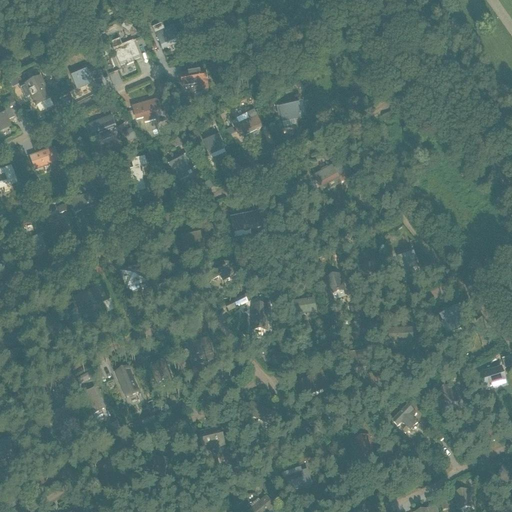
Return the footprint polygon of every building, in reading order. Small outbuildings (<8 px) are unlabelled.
[(161,25),(153,29),(161,48),(173,42),(174,45),(180,42),(173,27),(164,31),(161,25)] [(197,47),(206,43),(203,38),(195,41),(197,47)] [(140,58),(136,49),(133,42),(122,46),(119,40),(111,44),(116,57),(120,66),(126,64),(127,66),(127,65),(126,63),(133,61),(134,62),(135,62),(134,60),(140,58)] [(71,74),(73,79),(77,89),(91,83),(85,69),(71,74)] [(182,84),(183,89),(186,89),(191,88),(207,85),(206,82),(205,72),(181,77),(182,84)] [(34,108),(36,107),(51,100),(40,77),(23,85),(23,86),(19,88),(25,99),(29,97),(34,108)] [(13,100),(7,102),(10,108),(16,106),(13,100)] [(133,108),(135,115),(136,121),(143,119),(144,123),(165,118),(163,113),(160,113),(157,101),(133,108)] [(305,116),(302,102),(298,103),(298,101),(276,106),(279,118),(280,117),(282,123),(302,119),(301,117),(305,116)] [(337,101),(330,106),(340,119),(346,114),(337,101)] [(9,108),(0,112),(0,129),(9,125),(7,120),(13,118),(9,108)] [(232,123),(236,130),(240,139),(246,136),(245,134),(254,129),(256,131),(261,128),(253,111),(246,115),(249,120),(239,125),(237,121),(232,123)] [(204,113),(198,116),(200,122),(207,118),(204,113)] [(95,137),(100,135),(116,129),(111,117),(88,126),(91,134),(93,133),(95,137)] [(136,138),(131,130),(124,134),(129,142),(136,138)] [(203,140),(205,145),(209,154),(223,148),(217,133),(203,140)] [(87,144),(81,147),(86,154),(91,151),(87,144)] [(30,158),(32,165),(34,170),(55,163),(51,151),(30,158)] [(182,156),(168,163),(171,168),(175,177),(177,176),(179,181),(189,176),(186,171),(189,170),(184,161),(182,156)] [(333,166),(314,177),(320,189),(338,178),(341,183),(352,178),(345,166),(336,171),(333,166)] [(0,171),(0,189),(3,188),(4,192),(10,190),(8,186),(16,183),(10,168),(0,171)] [(135,192),(145,189),(146,191),(141,168),(129,171),(135,194),(135,192)] [(277,192),(278,198),(280,197),(281,205),(292,204),(292,206),(298,205),(296,189),(277,192)] [(97,205),(92,193),(70,202),(75,214),(80,212),(79,209),(88,205),(89,208),(97,205)] [(68,211),(65,206),(57,208),(59,214),(68,211)] [(231,218),(232,223),(234,233),(263,227),(260,212),(231,218)] [(195,218),(188,220),(190,230),(197,228),(195,218)] [(50,224),(52,229),(57,246),(70,241),(62,220),(50,224)] [(383,220),(377,223),(380,230),(386,227),(383,220)] [(179,235),(184,254),(204,248),(198,230),(179,235)] [(16,245),(16,246),(19,253),(21,252),(23,257),(28,255),(27,252),(37,248),(38,251),(44,248),(39,236),(16,245)] [(397,256),(402,270),(417,265),(412,251),(397,256)] [(381,261),(357,269),(359,276),(362,275),(363,280),(368,278),(367,276),(377,272),(378,275),(385,273),(381,261)] [(225,266),(207,275),(211,282),(220,278),(220,279),(221,280),(223,281),(225,281),(227,281),(228,281),(230,281),(230,282),(231,282),(230,281),(237,277),(232,268),(233,267),(231,268),(231,266),(227,265),(225,266),(225,265),(224,265),(225,266)] [(128,287),(144,281),(139,267),(123,273),(128,287)] [(325,279),(327,285),(330,295),(337,293),(337,294),(338,293),(338,292),(344,290),(339,274),(325,279)] [(74,298),(77,305),(80,304),(82,308),(86,306),(88,308),(95,305),(96,302),(100,300),(95,289),(74,298)] [(314,300),(292,304),(293,311),(295,311),(296,316),(301,315),(301,312),(310,311),(310,313),(316,313),(314,300)] [(252,305),(252,315),(252,330),(259,330),(259,331),(260,331),(260,330),(267,330),(267,305),(252,305)] [(439,316),(443,323),(447,320),(452,330),(462,325),(460,320),(459,317),(458,317),(457,315),(462,313),(458,306),(439,316)] [(33,322),(37,331),(40,336),(56,327),(48,314),(33,322)] [(392,343),(402,343),(412,342),(411,329),(389,331),(389,338),(392,338),(392,343)] [(0,349),(0,351),(13,348),(14,351),(20,349),(17,334),(0,338),(0,349)] [(204,340),(186,346),(187,351),(192,367),(216,360),(210,339),(204,340)] [(349,367),(357,366),(357,367),(359,367),(359,366),(363,366),(363,368),(369,367),(368,352),(346,355),(346,360),(349,360),(349,367)] [(170,381),(168,374),(165,365),(151,369),(154,379),(156,385),(158,391),(165,389),(163,383),(170,381)] [(128,368),(116,374),(126,399),(139,393),(128,368)] [(502,374),(501,369),(480,376),(484,391),(490,389),(489,386),(502,382),(500,375),(502,374)] [(327,387),(322,373),(301,382),(303,387),(305,386),(308,392),(320,388),(321,390),(327,387)] [(457,401),(453,392),(451,388),(437,395),(439,399),(444,408),(450,405),(450,406),(451,405),(451,404),(457,401)] [(83,396),(88,405),(89,406),(91,405),(96,413),(105,408),(95,390),(83,396)] [(48,394),(41,397),(45,406),(52,403),(48,394)] [(250,403),(245,415),(259,421),(273,427),(278,415),(250,403)] [(407,406),(392,422),(398,427),(402,423),(410,431),(417,423),(412,419),(416,415),(407,406)] [(62,415),(60,408),(44,414),(50,428),(67,421),(65,414),(62,415)] [(157,411),(152,413),(156,422),(162,420),(157,411)] [(117,436),(122,433),(116,423),(111,426),(117,436)] [(199,434),(201,444),(204,455),(208,453),(207,450),(225,446),(221,428),(209,431),(210,433),(199,435),(199,434)] [(0,439),(0,462),(13,458),(7,437),(0,439)] [(368,438),(354,442),(359,456),(365,454),(366,455),(367,455),(366,454),(373,452),(368,438)] [(154,463),(152,472),(152,477),(164,479),(168,460),(159,458),(158,463),(154,463)] [(283,479),(286,478),(290,493),(296,491),(296,488),(309,484),(307,479),(309,479),(307,471),(302,473),(300,468),(281,474),(283,479)] [(511,472),(504,468),(498,479),(511,486),(511,472)] [(103,484),(107,498),(124,493),(120,479),(103,484)] [(465,508),(472,506),(468,492),(454,496),(458,510),(464,509),(465,509),(465,508)] [(270,511),(275,509),(266,498),(248,511),(270,511)] [(242,505),(239,499),(232,503),(235,508),(242,505)]
